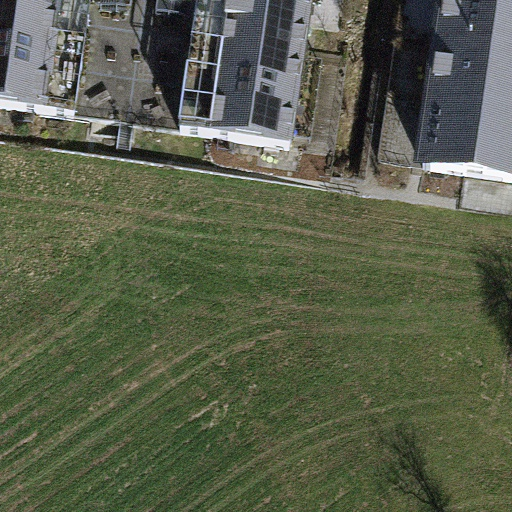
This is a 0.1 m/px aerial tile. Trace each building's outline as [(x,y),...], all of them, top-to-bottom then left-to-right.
[(95,0),(0,0),(0,117),(79,128),(95,0)] [(203,0),(185,142),(301,157),(303,139),(316,141),(327,58),(314,56),(321,0),(203,0)] [(511,0),(444,0),(440,43),(511,51),(511,0)] [(511,51),(440,43),(432,107),(511,116),(511,51)] [(511,116),(432,107),(424,173),(511,183),(511,116)]
